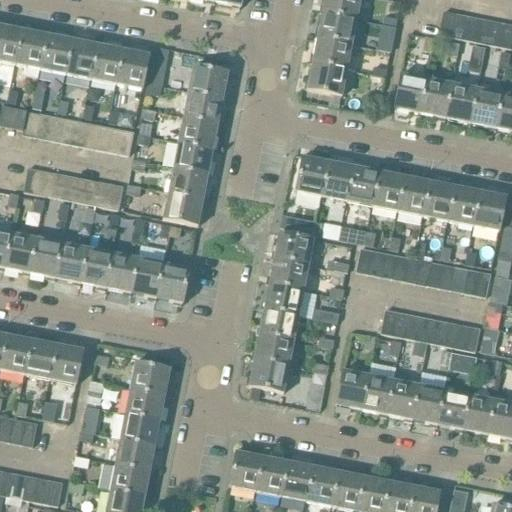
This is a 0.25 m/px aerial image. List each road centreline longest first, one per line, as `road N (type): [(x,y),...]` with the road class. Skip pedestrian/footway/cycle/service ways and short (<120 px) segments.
road 1 (residential): [(511,474),(197,416)]
road 2 (residential): [(511,166),(261,116)]
road 3 (residential): [(274,47),(27,0)]
road 4 (residential): [(210,343),(0,303)]
